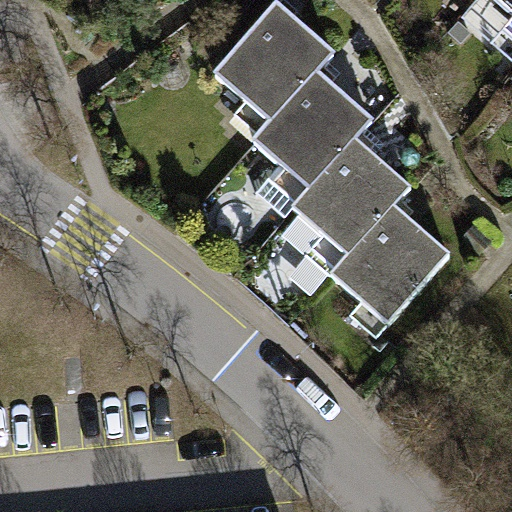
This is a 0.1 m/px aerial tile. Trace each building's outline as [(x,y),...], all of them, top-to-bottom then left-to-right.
[(511,0),(500,0),(511,9),(511,0)] [(222,83),(279,130),(321,79),(340,55),(283,8),(222,83)] [(260,153),(316,200),(361,146),(378,126),(321,79),(279,130),(260,153)] [(300,220),(357,267),(418,192),(361,146),(316,200),(300,220)] [(338,290),(395,337),(456,262),(399,216),(357,267),(338,290)]
